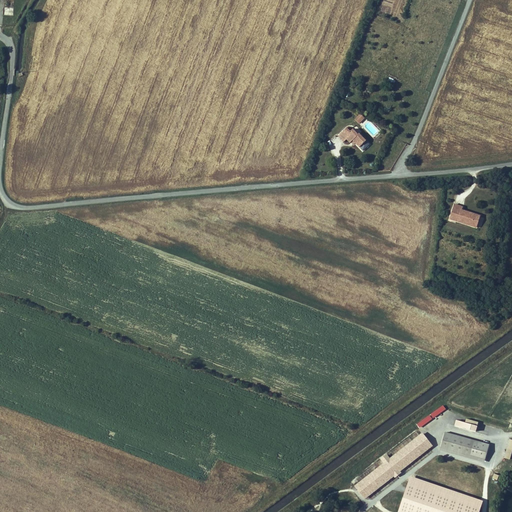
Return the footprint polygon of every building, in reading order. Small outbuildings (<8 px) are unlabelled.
[(360,114),(355,120),(360,124),(365,118),(360,114)] [(359,143),(363,148),(369,142),(363,135),(362,136),(357,130),(354,132),(351,129),(342,137),(348,143),(350,140),(354,143),(355,142),(356,141),(359,143)] [(481,215),(463,210),(464,206),(454,204),(449,221),(477,228),(481,215)] [(443,405),(417,424),(420,428),(447,410),(443,405)] [(466,419),(465,422),(456,420),(454,426),(476,433),(479,422),(466,419)] [(447,429),(444,438),(489,452),(492,443),(468,437),(468,436),(447,429)] [(489,452),(444,438),(441,449),(487,461),(489,452)] [(391,455),(409,444),(406,440),(389,452),(391,455)] [(480,511),(484,500),(410,478),(399,511),(480,511)]
